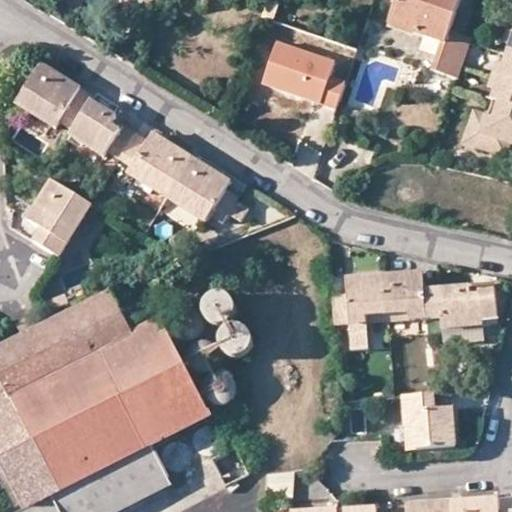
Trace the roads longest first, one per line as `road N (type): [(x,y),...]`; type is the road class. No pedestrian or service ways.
road 1 (residential): [(0,14),(345,222),(511,265)]
road 2 (residential): [(358,477),(508,468)]
